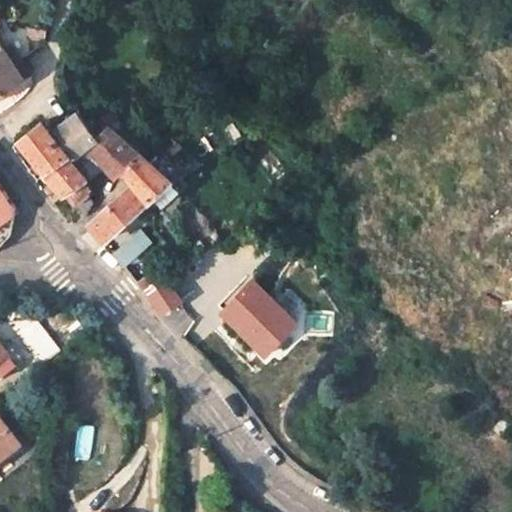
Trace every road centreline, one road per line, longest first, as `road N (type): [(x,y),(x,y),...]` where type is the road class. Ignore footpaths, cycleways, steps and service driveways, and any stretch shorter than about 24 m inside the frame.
road 1 (unclassified): [(313,511),(281,494),(58,240)]
road 2 (unknown): [(0,137),(43,75),(59,0)]
